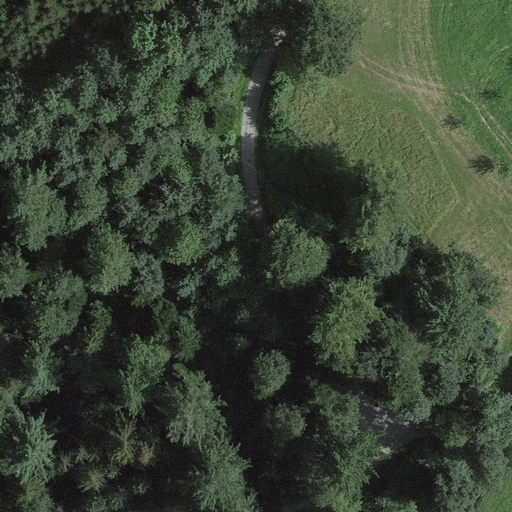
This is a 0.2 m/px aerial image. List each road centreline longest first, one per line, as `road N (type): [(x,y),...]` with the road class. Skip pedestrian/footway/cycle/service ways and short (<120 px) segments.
road 1 (track): [(283,511),(364,467),(374,431),(362,390),(330,355),(271,249),(248,177),(260,82),(300,0)]
road 2 (track): [(42,511),(126,488),(276,511)]
road 3 (track): [(511,334),(495,456),(456,511)]
